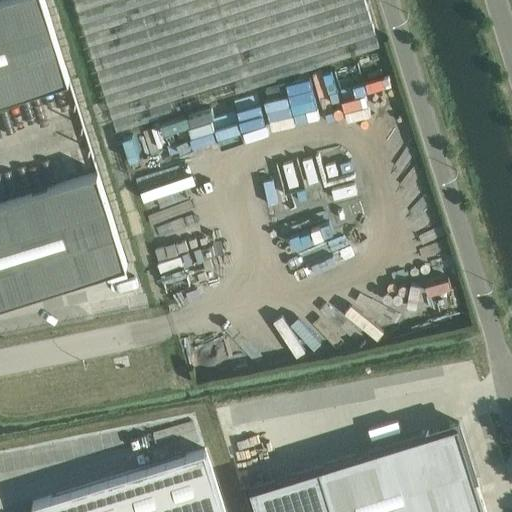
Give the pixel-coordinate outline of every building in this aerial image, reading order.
[(44,0),(0,0),(0,100),(69,79),(44,0)] [(364,0),(75,0),(117,130),(379,45),(364,0)] [(98,170),(0,200),(0,303),(127,263),(98,170)] [(486,511),(459,421),(320,464),(334,511),(486,511)] [(224,511),(205,448),(32,501),(35,511),(224,511)] [(334,511),(320,464),(251,486),(259,511),(334,511)]
